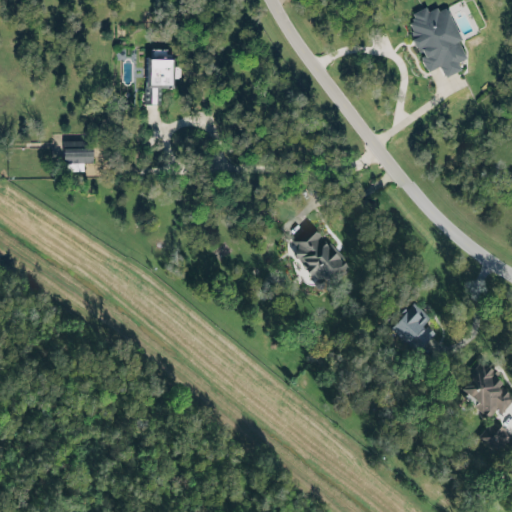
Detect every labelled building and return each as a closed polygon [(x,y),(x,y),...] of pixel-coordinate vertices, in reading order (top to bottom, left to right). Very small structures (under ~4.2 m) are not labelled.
[(427,69),(439,64),(443,75),(460,68),(456,60),(465,56),(457,39),(460,38),(444,3),(427,11),(424,5),(403,14),(427,69)] [(144,102),(159,102),(159,85),(168,85),(168,76),(176,76),(176,65),(169,65),(169,57),(143,57),(144,102)] [(326,292),(350,267),(307,227),(292,243),(299,250),(291,258),(326,292)] [(389,329),(418,355),(435,336),(423,325),(429,319),(413,304),(405,313),(399,307),(389,318),(395,323),(389,329)] [(460,390),(477,404),(474,408),(488,420),(496,410),(501,414),(511,400),(511,396),(491,379),(496,374),(480,360),(464,379),(467,381),(460,390)] [(510,434),(489,421),(478,440),(498,453),(510,434)]
